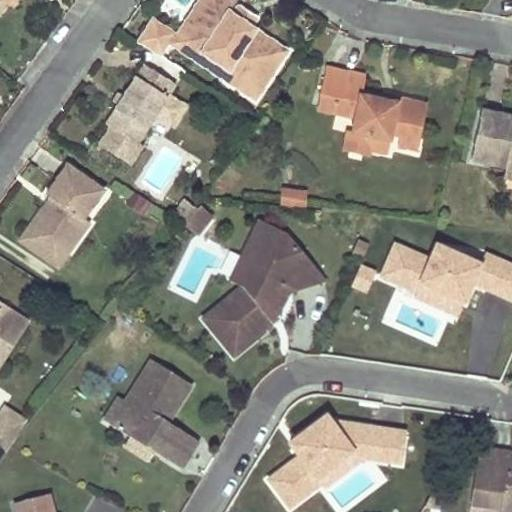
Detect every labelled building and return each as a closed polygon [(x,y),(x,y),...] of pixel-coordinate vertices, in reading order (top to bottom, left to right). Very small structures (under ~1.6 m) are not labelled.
[(200,0),(195,8),(205,15),(188,38),(230,70),(226,76),(259,98),(291,49),(256,24),(232,8),(236,0),(200,0)] [(257,24),(262,15),(240,0),(236,0),(232,8),(257,24)] [(179,33),(174,41),(226,76),(230,70),(188,38),(205,15),(195,8),(179,33)] [(158,19),(141,42),(162,56),(174,41),(179,33),(158,19)] [(180,84),(146,62),(106,122),(111,126),(99,144),(135,166),(148,146),(142,143),(180,84)] [(368,76),(328,69),(319,117),(349,123),(343,155),(373,160),(375,155),(377,143),(392,145),(394,139),(402,141),(423,144),(431,105),(402,100),(401,103),(365,95),(368,76)] [(511,110),(485,105),(474,156),(506,163),(504,172),(511,173),(511,110)] [(400,152),(421,156),(423,144),(402,141),(400,152)] [(377,143),(375,155),(391,157),(392,145),(377,143)] [(109,187),(69,160),(47,190),(51,193),(34,217),(47,225),(40,234),(58,247),(65,238),(75,244),(92,222),(86,217),(109,187)] [(280,206),(305,209),(307,194),(282,191),(280,206)] [(145,215),(152,203),(135,193),(128,206),(145,215)] [(185,199),(173,215),(187,224),(199,209),(185,199)] [(214,216),(201,206),(199,209),(187,224),(185,227),(198,236),(214,216)] [(20,237),(61,265),(75,244),(65,238),(58,247),(40,234),(47,225),(34,217),(20,237)] [(245,239),(280,258),(285,249),(249,230),(245,239)] [(200,324),(230,365),(276,329),(271,321),(285,298),(320,288),(285,249),(280,258),(245,239),(233,260),(250,269),(236,296),(200,324)] [(394,246),(379,280),(418,298),(423,285),(465,304),(473,285),(511,302),(511,266),(486,255),(481,266),(438,246),(430,262),(394,246)] [(236,296),(250,269),(233,260),(219,286),(236,296)] [(361,269),(352,287),(365,294),(375,276),(361,269)] [(0,369),(28,326),(0,306),(0,369)] [(187,389),(146,364),(121,405),(105,433),(122,443),(147,459),(175,477),(194,446),(163,427),(187,389)] [(105,433),(121,405),(111,398),(94,426),(105,433)] [(0,415),(0,446),(7,451),(10,446),(26,422),(5,408),(0,415)] [(300,459),(268,481),(289,511),(290,511),(360,460),(403,465),(407,434),(324,424),(290,447),(300,459)] [(147,459),(122,443),(116,455),(140,470),(147,459)] [(511,451),(482,446),(472,511),(473,511),(486,511),(488,504),(511,507),(511,451)] [(451,493),(437,484),(427,501),(432,504),(442,507),(451,493)] [(54,511),(50,497),(16,506),(17,511),(54,511)]
